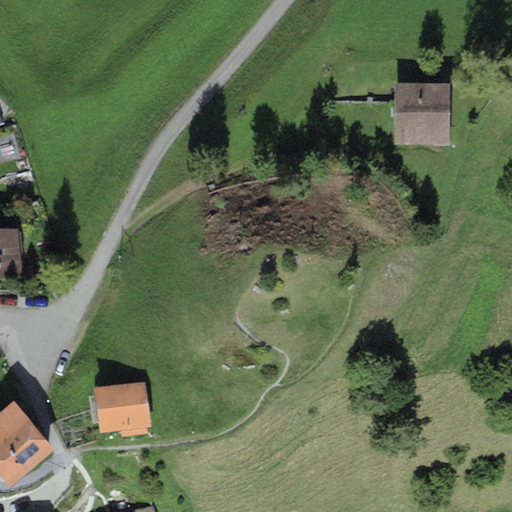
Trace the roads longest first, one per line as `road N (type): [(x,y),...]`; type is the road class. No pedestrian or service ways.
road 1 (residential): [(283,0),(153,156),(77,294),(51,316),(9,320)]
road 2 (residential): [(65,456),(9,320)]
